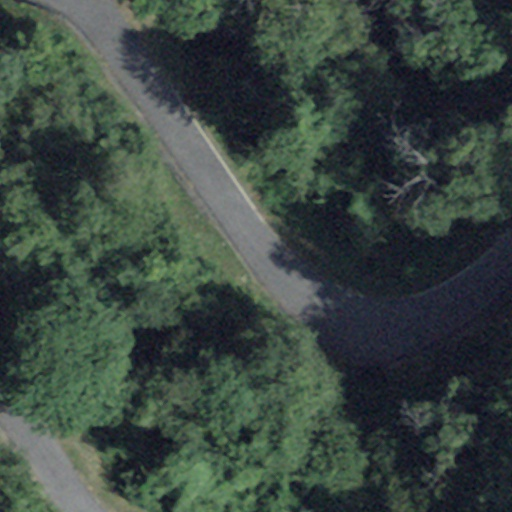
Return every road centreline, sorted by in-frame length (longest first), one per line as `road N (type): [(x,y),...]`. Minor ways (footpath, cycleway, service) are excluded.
road 1 (unclassified): [(80,0),(98,14),(186,154),(274,271),(319,310),(360,321),(444,310),(511,252)]
road 2 (unclassified): [(84,511),(0,395)]
